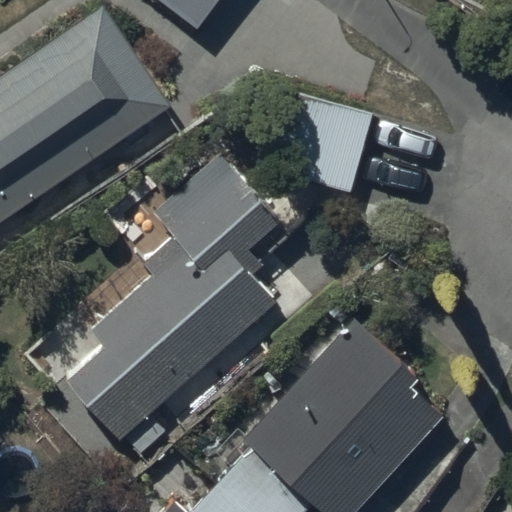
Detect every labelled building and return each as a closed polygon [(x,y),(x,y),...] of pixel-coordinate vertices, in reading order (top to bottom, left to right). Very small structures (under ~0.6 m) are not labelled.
[(0,213),(166,101),(97,0),(0,65),(0,213)] [(214,0),(165,0),(197,23),(214,0)] [(372,105),(271,78),(250,157),(350,185),(372,105)] [(238,175),(136,264),(146,276),(84,330),(96,343),(60,374),(115,438),(274,301),(250,273),(257,267),(241,248),(275,218),(238,175)] [(291,511),(307,494),(327,511),(350,511),(448,398),(347,306),(235,428),(249,441),(187,508),(172,494),(154,511),(291,511)]
